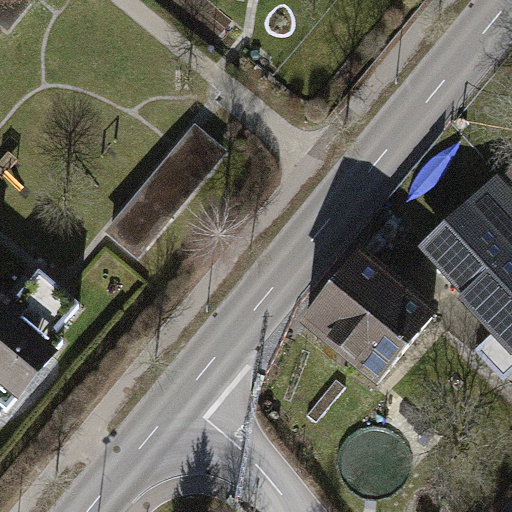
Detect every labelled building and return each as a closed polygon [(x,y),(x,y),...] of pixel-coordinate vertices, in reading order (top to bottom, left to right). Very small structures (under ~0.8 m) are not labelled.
[(33,0),(0,0),(0,25),(7,32),(33,0)] [(233,153),(195,127),(178,147),(106,233),(139,261),(233,153)] [(511,233),(494,213),(432,264),(511,346),(511,233)] [(456,321),(378,256),(314,332),(392,397),(456,321)] [(0,418),(9,425),(69,346),(58,338),(81,308),(40,277),(37,282),(33,286),(0,260),(0,418)]
